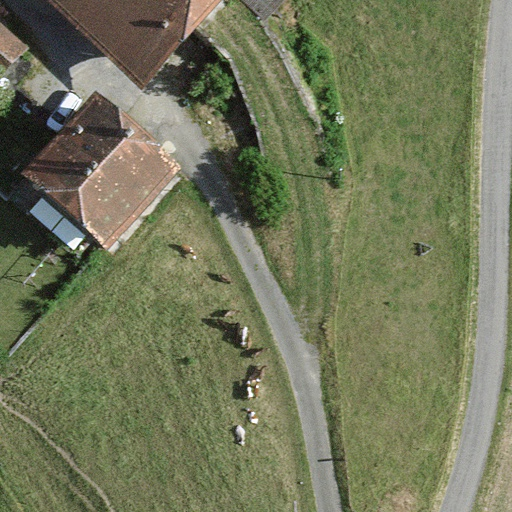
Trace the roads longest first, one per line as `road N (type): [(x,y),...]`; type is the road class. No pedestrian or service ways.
road 1 (track): [(29,0),(215,174),(290,320),(335,511)]
road 2 (residential): [(507,0),(495,109),(487,398),(446,511)]
road 3 (track): [(221,20),(287,104),(311,211),(315,406)]
